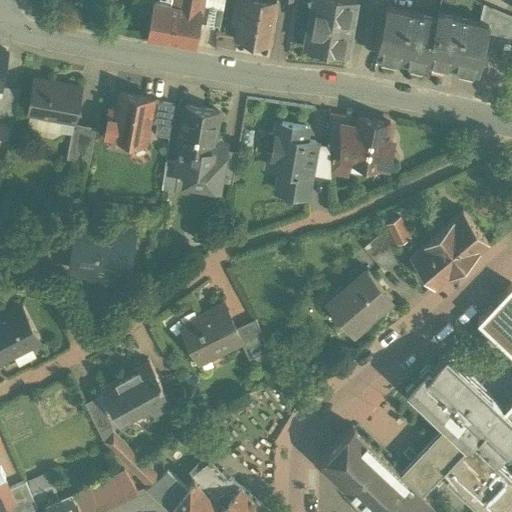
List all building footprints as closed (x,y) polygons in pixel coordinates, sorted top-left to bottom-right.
[(203,0),(177,0),(177,5),(201,9),(203,2),(203,0)] [(277,0),(276,0),(236,0),(233,18),(239,19),(236,36),(238,36),(237,40),(252,43),(253,39),(269,41),(277,0)] [(355,0),(316,0),(315,5),(312,5),(308,28),(311,29),(308,43),(305,43),(305,44),(346,51),(355,0)] [(177,5),(154,1),(148,36),(195,45),(201,9),(177,5)] [(511,13),(484,2),(480,20),(489,22),(487,30),(511,35),(511,13)] [(437,16),(387,4),(376,51),(426,63),(428,57),(437,16)] [(480,20),(438,10),(437,16),(428,57),(478,69),(487,30),(489,22),(480,20)] [(81,84),(35,76),(28,112),(74,121),(81,84)] [(21,81),(2,77),(1,85),(0,84),(0,113),(14,117),(21,81)] [(153,97),(120,91),(117,106),(110,105),(105,132),(133,138),(145,140),(149,120),(153,99),(153,97)] [(174,103),(153,99),(149,120),(157,122),(155,132),(169,135),(174,103)] [(219,109),(185,103),(178,145),(180,145),(177,161),(176,166),(178,167),(186,168),(184,180),(207,184),(208,178),(220,180),(220,179),(225,149),(213,147),(216,130),(215,130),(219,109)] [(14,117),(0,113),(0,142),(9,144),(14,117)] [(390,121),(357,114),(354,126),(348,158),(349,158),(382,164),(382,162),(387,163),(390,148),(385,147),(390,121)] [(306,125),(278,120),(272,154),(270,166),(282,168),(278,189),(306,194),(310,172),(316,141),(316,140),(304,138),(306,125)] [(96,125),(74,121),(73,127),(72,127),(66,156),(89,161),(96,125)] [(354,126),(330,123),(330,144),(331,154),(348,158),(354,126)] [(133,138),(112,134),(110,146),(131,149),(133,138)] [(330,144),(316,141),(310,172),(331,176),(331,168),(331,154),(330,144)] [(237,151),(225,149),(220,179),(232,181),(237,151)] [(348,158),(331,154),(331,168),(347,170),(349,158),(348,158)] [(177,161),(165,159),(162,187),(175,189),(178,167),(176,166),(177,161)] [(488,240),(463,209),(410,253),(435,284),(449,272),(450,273),(488,240)] [(137,220),(103,215),(100,230),(130,235),(135,235),(137,220)] [(388,225),(364,246),(384,269),(402,253),(388,225)] [(100,230),(83,227),(76,268),(89,270),(87,283),(114,286),(116,274),(124,275),(130,235),(100,230)] [(367,267),(332,297),(348,316),(343,320),(353,331),(369,317),(367,316),(391,296),(367,267)] [(511,397),(503,407),(446,352),(425,374),(421,370),(420,371),(406,387),(407,389),(444,423),(435,433),(430,438),(414,455),(401,470),(353,425),(319,460),(342,482),(362,500),(374,511),(423,511),(434,501),(422,490),(444,467),(449,472),(446,476),(483,510),(484,511),(500,511),(511,500),(511,473),(495,457),(502,449),(503,451),(511,441),(511,415),(511,414),(511,283),(511,282),(477,318),(511,351),(511,397)] [(224,301),(199,313),(202,318),(183,327),(198,357),(240,337),(241,336),(236,326),(224,301)] [(21,305),(0,316),(0,359),(39,339),(21,305)] [(255,316),(236,326),(241,336),(240,337),(249,357),(270,347),(255,316)] [(149,359),(101,386),(104,391),(119,419),(148,403),(153,411),(171,402),(160,382),(162,382),(149,359)] [(104,391),(85,401),(104,439),(105,439),(113,430),(108,425),(119,419),(104,391)] [(221,474),(210,461),(190,476),(193,479),(187,486),(167,469),(159,475),(144,460),(113,430),(105,439),(148,484),(145,487),(166,505),(174,511),(270,511),(256,499),(230,476),(226,480),(221,474)] [(0,508),(5,507),(16,501),(9,487),(4,475),(5,475),(0,464),(0,508)] [(124,469),(85,487),(96,510),(137,491),(124,469)] [(47,470),(25,479),(37,506),(59,496),(47,470)] [(25,479),(9,487),(16,501),(5,507),(7,511),(23,511),(37,506),(25,479)] [(85,487),(73,492),(77,501),(81,511),(91,511),(96,510),(85,487)] [(81,511),(77,501),(53,511),(81,511)]
